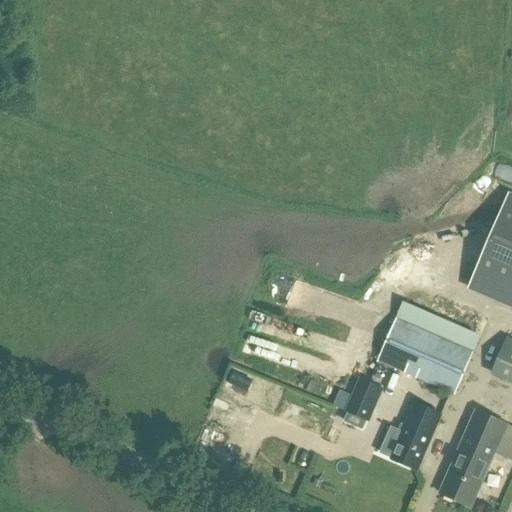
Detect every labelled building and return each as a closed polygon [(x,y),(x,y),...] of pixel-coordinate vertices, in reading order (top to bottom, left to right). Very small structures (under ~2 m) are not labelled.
[(511,195),(511,196),(472,287),(511,304),(511,195)] [(406,304),(380,363),(455,396),(482,337),(406,304)] [(286,335),(292,317),(261,307),(256,325),(286,335)] [(494,372),(511,379),(511,339),(509,338),(494,372)] [(361,380),(348,411),(370,421),(383,390),(361,380)] [(393,428),(381,454),(392,459),(418,470),(419,469),(442,415),(416,404),(404,433),(393,428)] [(477,411),(441,494),(472,507),(496,453),(511,459),(511,426),(508,425),(508,424),(477,411)]
